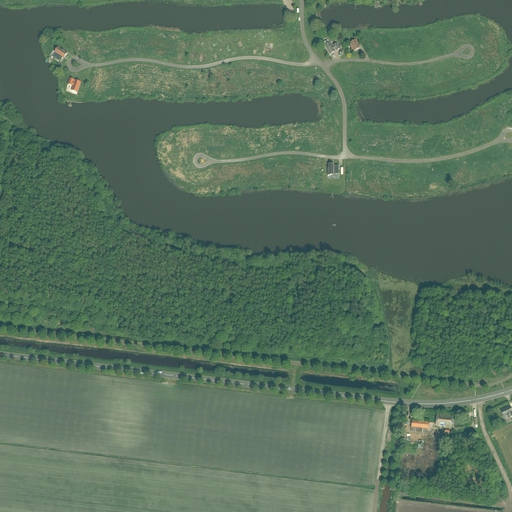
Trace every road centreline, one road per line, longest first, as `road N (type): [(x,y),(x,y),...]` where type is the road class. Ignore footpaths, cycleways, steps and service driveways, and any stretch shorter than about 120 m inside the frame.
road 1 (tertiary): [(511,390),(410,404),(0,355)]
road 2 (residential): [(321,63),(87,65)]
road 3 (residential): [(344,157),(422,161),(499,140)]
road 4 (residential): [(321,63),(411,64),(455,55)]
road 5 (residential): [(211,161),(344,157)]
